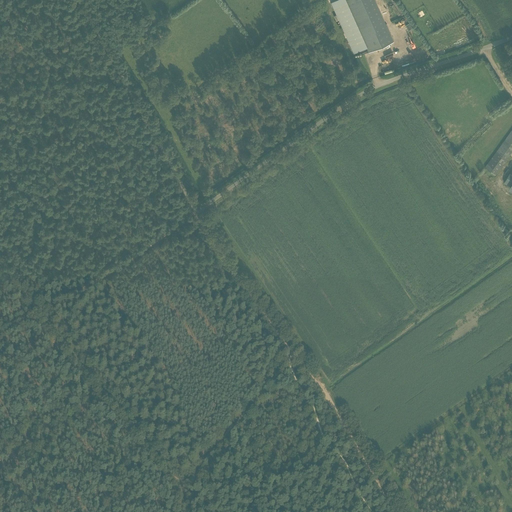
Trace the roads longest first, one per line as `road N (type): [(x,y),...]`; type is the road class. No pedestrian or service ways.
road 1 (unclassified): [(198,211),(379,84),(511,37)]
road 2 (unclassified): [(198,211),(76,0)]
road 3 (track): [(180,482),(41,312)]
road 4 (track): [(393,511),(324,395),(290,354)]
road 5 (track): [(41,312),(156,246),(198,211)]
road 6 (unclassified): [(290,354),(198,211)]
road 7 (track): [(0,487),(109,395)]
